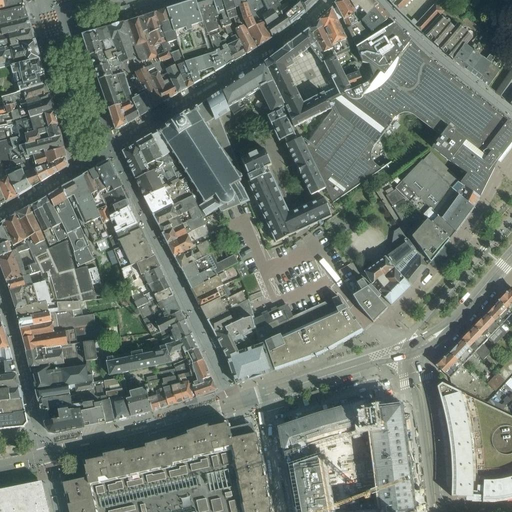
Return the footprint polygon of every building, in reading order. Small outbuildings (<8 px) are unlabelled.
[(24,5),(23,0),(3,0),(5,10),(24,5)] [(205,26),(196,0),(166,10),(175,41),(185,63),(215,51),(212,46),(213,46),(209,35),(207,35),(204,26),(205,26)] [(229,40),(225,28),(223,29),(215,31),(204,0),(196,0),(205,26),(204,26),(207,35),(209,35),(213,46),(212,46),(215,51),(220,49),(223,48),(224,49),(227,48),(224,42),(229,40)] [(218,16),(212,0),(204,0),(215,31),(223,29),(218,16)] [(226,13),(222,0),(212,0),(218,16),(223,29),(225,28),(231,25),(229,21),(228,21),(226,13)] [(236,14),(231,0),(222,0),(226,13),(228,21),(229,21),(235,18),(238,25),(234,27),(234,28),(235,30),(237,29),(244,26),(240,16),(237,17),(236,14)] [(244,5),(242,0),(231,0),(236,14),(237,17),(240,16),(242,15),(244,21),(248,30),(254,28),(254,27),(255,26),(253,22),(246,5),(244,5)] [(261,16),(254,0),(242,0),(244,5),(246,5),(253,22),(261,18),(263,23),(264,22),(261,16)] [(265,0),(264,0),(254,0),(261,16),(270,10),(265,0)] [(264,0),(265,0),(270,10),(261,16),(264,22),(267,28),(285,15),(291,11),(287,5),(292,2),(290,0),(264,0)] [(290,0),(292,2),(287,5),(291,11),(291,10),(291,11),(299,4),(297,0),(290,0)] [(301,0),(298,2),(299,4),(305,13),(318,0),(301,0)] [(356,22),(353,14),(356,11),(348,0),(338,0),(336,3),(337,5),(344,20),(346,27),(356,22)] [(378,5),(373,0),(348,0),(356,11),(357,10),(356,8),(358,6),(364,13),(359,17),(361,21),(378,5)] [(402,8),(410,0),(396,0),(392,5),(402,15),(406,12),(402,8)] [(305,13),(299,4),(291,11),(297,20),(305,13)] [(444,12),(435,4),(418,24),(414,20),(411,23),(423,35),(444,12)] [(372,32),(389,19),(390,19),(378,6),(362,21),(372,32)] [(0,26),(28,19),(25,7),(0,13),(0,26)] [(462,21),(447,8),(444,12),(423,35),(425,37),(437,47),(462,21)] [(175,41),(166,10),(166,9),(153,14),(168,51),(170,56),(171,55),(176,66),(185,63),(175,41)] [(346,39),(332,9),(319,21),(326,36),(326,38),(328,42),(327,42),(332,53),(334,58),(335,58),(350,50),(346,39)] [(297,20),(291,11),(291,10),(291,11),(285,15),(290,25),(297,20)] [(168,51),(153,14),(143,17),(144,19),(157,56),(168,51)] [(290,25),(285,15),(267,28),(272,38),(290,25)] [(144,19),(143,17),(133,20),(138,35),(141,45),(149,65),(152,64),(159,62),(160,62),(161,62),(164,68),(165,67),(174,63),(170,56),(168,51),(157,56),(144,19)] [(254,28),(248,30),(258,47),(271,39),(263,23),(261,18),(253,22),(255,26),(254,27),(254,28)] [(0,36),(2,36),(32,30),(28,19),(0,26),(0,36)] [(327,116),(305,146),(325,189),(333,203),(368,179),(364,152),(373,141),(398,108),(400,108),(413,106),(445,131),(432,148),(467,174),(460,183),(463,185),(480,197),(494,169),(490,166),(488,165),(490,162),(492,163),(495,159),(500,162),(511,147),(511,125),(507,122),(419,55),(418,56),(412,52),(405,46),(405,45),(406,45),(406,44),(406,43),(406,42),(407,42),(407,41),(407,40),(407,39),(408,38),(389,19),(372,32),(369,35),(368,35),(370,37),(355,44),(362,63),(369,65),(375,81),(363,85),(363,84),(362,84),(351,88),(351,90),(340,95),(336,87),(323,94),(330,109),(332,114),(327,116)] [(138,35),(133,20),(124,24),(135,59),(138,58),(140,63),(143,62),(146,69),(153,66),(152,64),(149,65),(141,45),(138,35)] [(326,36),(319,21),(308,30),(315,42),(316,42),(322,53),(323,53),(327,61),(334,58),(332,53),(327,42),(328,42),(326,38),(326,36)] [(476,33),(462,21),(437,47),(446,56),(453,61),(464,45),(466,46),(474,39),(482,32),(479,30),(476,33)] [(358,23),(347,29),(355,44),(370,37),(368,35),(369,35),(358,23)] [(135,59),(124,24),(121,24),(109,28),(120,64),(135,59)] [(257,48),(246,29),(244,26),(237,29),(238,30),(239,30),(241,32),(237,34),(247,54),(257,48)] [(109,28),(97,32),(101,42),(104,52),(108,64),(111,74),(122,71),(120,64),(109,28)] [(35,42),(32,30),(2,36),(0,36),(0,49),(11,47),(35,42)] [(282,50),(265,63),(295,127),(296,127),(304,123),(330,109),(323,94),(303,104),(285,69),(293,65),(291,62),(294,60),(296,58),(310,48),(310,49),(321,64),(324,64),(336,87),(340,95),(351,90),(351,88),(345,77),(335,58),(334,58),(327,61),(323,53),(322,53),(316,42),(315,42),(308,30),(291,44),(291,43),(289,45),(286,47),(284,48),(282,50)] [(86,46),(101,42),(97,32),(85,35),(83,37),(86,46)] [(245,55),(236,36),(229,40),(224,42),(227,48),(234,61),(245,55)] [(0,68),(40,60),(35,42),(11,47),(0,49),(0,68)] [(104,52),(101,42),(86,46),(89,56),(104,52)] [(474,52),(481,44),(479,43),(476,46),(474,44),(470,49),(466,46),(464,45),(453,61),(457,64),(461,67),(473,52),(474,52)] [(470,74),(482,58),(479,56),(482,51),(480,49),(482,46),(481,44),(474,52),(473,52),(461,67),(470,74)] [(234,61),(227,48),(224,49),(223,48),(220,49),(225,66),(232,62),(234,61)] [(225,66),(220,49),(215,51),(185,63),(186,68),(194,84),(225,66)] [(108,64),(104,52),(89,56),(94,68),(108,64)] [(490,64),(496,56),(494,55),(492,58),(490,56),(486,61),(482,58),(470,74),(479,81),(491,65),(490,64)] [(500,72),(494,67),(498,63),(495,61),(498,57),(496,56),(490,64),(491,65),(479,81),(488,88),(500,72)] [(158,71),(159,71),(166,69),(165,67),(164,68),(161,62),(160,62),(159,62),(152,64),(153,66),(146,69),(143,62),(140,63),(138,58),(135,59),(120,64),(122,71),(129,89),(135,86),(138,94),(143,92),(151,109),(163,102),(150,74),(158,71)] [(0,98),(1,98),(47,85),(40,60),(0,68),(0,98)] [(185,90),(174,63),(165,67),(166,69),(170,79),(177,94),(185,90)] [(185,63),(177,66),(178,70),(187,89),(194,84),(186,68),(185,63)] [(111,74),(108,64),(94,68),(98,78),(111,74)] [(285,108),(264,64),(252,72),(251,71),(245,75),(246,76),(245,77),(242,75),(238,78),(238,81),(221,92),(228,108),(229,107),(234,115),(246,108),(241,100),(260,90),(272,114),(285,108)] [(505,101),(511,91),(511,70),(495,93),(505,101)] [(122,71),(111,74),(98,78),(105,98),(100,100),(103,110),(108,108),(108,109),(121,105),(133,102),(134,102),(129,89),(122,71)] [(177,94),(170,79),(163,81),(159,71),(158,71),(150,74),(163,102),(177,94)] [(358,73),(345,77),(351,88),(362,84),(363,84),(358,73)] [(14,104),(49,93),(47,85),(1,98),(4,107),(14,104)] [(143,92),(138,94),(134,95),(135,100),(134,100),(135,102),(133,103),(135,107),(139,117),(151,109),(143,92)] [(216,95),(210,99),(219,119),(224,116),(230,112),(228,108),(221,92),(216,95)] [(6,115),(51,101),(49,93),(14,104),(4,107),(6,115)] [(197,108),(195,109),(239,178),(242,177),(219,119),(210,99),(207,101),(197,108)] [(0,126),(12,124),(54,112),(51,101),(6,115),(0,116),(0,126)] [(130,110),(135,107),(133,103),(133,102),(121,105),(108,109),(116,130),(118,129),(127,124),(123,113),(130,110)] [(139,117),(135,107),(130,110),(123,113),(127,124),(139,117)] [(289,117),(285,108),(272,114),(267,117),(279,142),(284,139),(286,143),(300,136),(296,127),(295,127),(294,128),(289,117)] [(239,178),(195,109),(195,110),(159,132),(158,133),(160,135),(161,135),(167,144),(166,144),(166,146),(168,145),(169,148),(173,153),(172,154),(173,156),(174,155),(179,163),(178,164),(179,165),(180,165),(185,173),(184,173),(185,175),(186,174),(187,175),(185,176),(189,182),(191,182),(191,183),(190,183),(191,185),(192,184),(197,192),(196,193),(197,194),(198,194),(203,202),(202,202),(203,204),(197,208),(198,208),(202,219),(218,209),(221,212),(247,202),(249,201),(243,189),(239,182),(241,181),(240,178),(239,179),(239,178)] [(25,135),(58,126),(54,112),(12,124),(0,126),(0,139),(15,136),(16,138),(25,135)] [(27,145),(61,137),(58,126),(25,135),(16,138),(10,139),(10,140),(13,148),(13,149),(20,147),(19,142),(26,141),(27,145)] [(169,154),(166,149),(169,148),(168,145),(166,146),(166,144),(167,144),(161,135),(160,135),(158,133),(151,137),(161,159),(170,155),(169,154)] [(25,158),(25,157),(64,148),(61,137),(27,145),(25,145),(25,146),(20,147),(13,149),(13,148),(9,149),(10,151),(11,155),(9,156),(10,161),(25,158)] [(151,137),(144,141),(137,145),(150,173),(157,169),(164,166),(170,163),(174,162),(170,155),(161,159),(151,137)] [(325,189),(305,146),(301,138),(286,145),(287,146),(297,167),(296,167),(297,168),(297,167),(300,174),(300,175),(311,195),(311,196),(325,189)] [(5,171),(13,168),(10,161),(9,156),(11,155),(10,151),(9,149),(13,148),(10,140),(10,139),(0,141),(0,162),(0,164),(0,163),(0,189),(5,203),(17,196),(15,191),(13,191),(5,171)] [(150,173),(137,145),(122,152),(135,179),(150,173)] [(49,165),(53,163),(65,157),(64,148),(25,157),(25,158),(10,161),(13,168),(14,168),(20,166),(23,172),(23,171),(24,174),(34,170),(44,167),(49,165)] [(289,213),(268,167),(271,166),(264,149),(241,160),(248,176),(247,176),(250,182),(248,183),(275,243),(298,233),(298,232),(331,217),(323,198),(289,213)] [(422,160),(402,181),(417,196),(430,209),(455,233),(456,232),(456,233),(474,208),(473,208),(474,208),(451,189),(458,182),(459,180),(431,153),(423,161),(422,160)] [(67,165),(65,157),(53,163),(58,172),(61,170),(66,168),(67,165)] [(58,172),(53,163),(49,165),(44,167),(50,177),(58,172)] [(185,179),(182,174),(177,177),(170,163),(164,166),(157,169),(150,173),(135,179),(144,198),(185,179)] [(120,188),(110,165),(106,164),(95,170),(106,190),(108,193),(108,194),(120,188)] [(50,177),(44,167),(34,170),(41,182),(50,177)] [(31,188),(24,174),(23,171),(23,172),(17,175),(14,168),(13,168),(5,171),(13,191),(15,191),(17,196),(31,188)] [(41,182),(34,170),(24,174),(31,188),(41,182)] [(106,190),(95,170),(91,172),(89,173),(100,194),(101,197),(108,193),(106,190)] [(100,194),(89,173),(83,177),(90,192),(103,225),(106,229),(108,237),(116,234),(113,228),(111,224),(109,217),(106,210),(106,208),(104,204),(101,197),(100,194)] [(90,192),(83,177),(74,182),(83,205),(99,242),(105,240),(108,238),(108,237),(106,229),(103,225),(90,192)] [(190,190),(185,179),(144,198),(150,210),(190,190)] [(455,233),(430,209),(402,181),(395,188),(427,218),(426,219),(431,223),(436,229),(437,228),(450,239),(455,233)] [(83,205),(74,182),(63,189),(83,231),(87,229),(93,244),(99,242),(83,205)] [(479,198),(462,186),(463,185),(460,183),(458,182),(451,189),(474,208),(479,198)] [(106,210),(127,201),(120,188),(108,194),(108,193),(101,197),(104,204),(106,208),(106,210)] [(94,260),(83,231),(63,189),(49,197),(62,224),(68,237),(70,242),(73,253),(76,261),(75,261),(77,268),(94,260)] [(153,216),(193,197),(190,190),(150,210),(153,216)] [(395,190),(385,196),(392,207),(395,211),(397,214),(399,218),(408,232),(411,230),(410,228),(411,228),(403,215),(401,212),(399,208),(396,205),(405,199),(395,190)] [(62,224),(49,197),(40,202),(58,242),(68,237),(62,224)] [(198,208),(197,208),(193,197),(153,216),(159,226),(179,217),(190,212),(198,208)] [(115,214),(129,207),(127,201),(106,210),(109,217),(115,214)] [(58,242),(40,202),(32,207),(43,232),(49,246),(58,242)] [(111,224),(132,213),(129,207),(115,214),(109,217),(111,224)] [(46,245),(29,208),(17,215),(29,241),(27,243),(28,245),(33,242),(35,246),(36,245),(37,248),(40,250),(45,247),(46,245)] [(167,244),(206,225),(206,224),(203,219),(202,219),(198,208),(190,212),(193,219),(182,224),(182,225),(163,234),(167,244)] [(113,228),(135,218),(132,213),(111,224),(113,228)] [(29,241),(17,215),(3,224),(11,243),(15,251),(17,250),(18,253),(29,249),(28,245),(27,243),(29,241)] [(411,228),(410,228),(411,230),(414,234),(412,237),(420,248),(425,255),(431,263),(450,239),(437,228),(436,229),(431,223),(426,219),(422,215),(411,228)] [(182,225),(182,224),(179,217),(159,226),(163,234),(182,225)] [(116,234),(138,224),(135,218),(113,228),(116,234)] [(11,243),(3,224),(2,224),(0,225),(0,246),(9,243),(11,243)] [(130,234),(141,230),(138,224),(116,234),(108,237),(108,238),(113,251),(122,248),(119,242),(131,237),(130,234)] [(212,239),(206,225),(167,244),(174,258),(175,257),(190,250),(196,247),(212,239)] [(154,257),(141,230),(130,234),(131,237),(119,242),(122,248),(113,251),(121,270),(154,257)] [(212,239),(196,247),(199,253),(193,256),(191,252),(190,250),(175,257),(181,270),(212,253),(218,251),(212,239)] [(68,241),(48,249),(46,245),(45,247),(40,250),(37,248),(36,245),(35,246),(33,242),(28,245),(29,249),(32,256),(36,264),(35,265),(40,273),(43,283),(33,286),(10,291),(16,309),(47,304),(57,304),(57,303),(80,303),(96,300),(92,285),(101,283),(97,267),(88,270),(88,267),(75,270),(68,241)] [(410,287),(427,267),(415,250),(409,241),(373,267),(364,273),(369,281),(372,284),(378,292),(391,306),(410,287)] [(0,257),(15,251),(11,243),(9,243),(0,246),(0,257)] [(236,252),(232,244),(232,243),(226,246),(227,246),(231,255),(236,252)] [(15,251),(0,257),(0,265),(6,282),(11,281),(29,276),(40,273),(35,265),(36,264),(32,256),(29,249),(18,253),(17,250),(15,251)] [(218,274),(234,266),(237,264),(234,256),(219,263),(217,264),(212,253),(181,270),(190,288),(216,275),(216,276),(219,275),(218,274)] [(136,277),(159,268),(154,257),(121,270),(125,281),(126,281),(136,277)] [(248,276),(242,262),(237,264),(234,266),(240,279),(241,278),(241,279),(248,276)] [(216,275),(190,288),(191,290),(196,299),(223,286),(228,284),(240,279),(234,266),(218,274),(219,275),(216,276),(216,275)] [(148,286),(164,279),(160,271),(159,268),(136,277),(126,281),(125,281),(127,287),(129,292),(134,303),(145,298),(145,297),(152,293),(148,286)] [(33,286),(29,276),(11,281),(6,282),(10,291),(33,286)] [(380,296),(370,285),(367,287),(362,279),(357,283),(353,276),(344,282),(347,288),(359,306),(373,323),(387,309),(378,299),(380,296)] [(153,296),(169,289),(164,279),(148,286),(152,293),(145,297),(145,298),(134,303),(136,309),(154,301),(155,300),(153,296)] [(229,298),(224,288),(229,286),(228,284),(223,286),(196,299),(197,301),(200,308),(220,299),(221,301),(229,298)] [(157,304),(173,297),(169,289),(153,296),(155,300),(154,301),(136,309),(143,321),(152,316),(153,316),(151,312),(149,309),(157,304)] [(511,289),(507,294),(506,293),(498,301),(499,302),(498,302),(511,315),(511,313),(511,289)] [(207,321),(246,301),(241,292),(229,298),(221,301),(220,299),(200,308),(207,321)] [(260,292),(248,297),(249,300),(250,302),(262,297),(260,292)] [(130,306),(128,295),(118,297),(122,309),(130,306)] [(325,353),(363,332),(355,321),(347,310),(347,309),(344,305),(343,306),(338,296),(331,300),(293,317),(287,304),(254,319),(256,327),(261,345),(264,344),(274,372),(276,371),(280,370),(283,368),(289,366),(316,357),(325,353)] [(180,311),(173,297),(157,304),(149,309),(151,312),(153,316),(152,316),(156,324),(157,322),(156,319),(160,318),(161,320),(180,311)] [(254,316),(250,302),(249,300),(246,301),(207,321),(214,333),(234,324),(243,319),(254,316)] [(499,327),(511,315),(498,302),(486,315),(499,327)] [(48,311),(47,304),(16,309),(18,319),(34,316),(35,320),(38,319),(37,315),(49,314),(54,312),(55,315),(57,314),(57,312),(68,311),(72,311),(73,316),(73,318),(83,316),(80,303),(57,303),(57,304),(58,310),(48,311)] [(52,322),(60,320),(73,318),(73,316),(72,311),(68,311),(57,312),(57,314),(55,315),(54,312),(49,314),(37,315),(38,319),(35,320),(34,316),(18,319),(21,329),(52,322)] [(177,324),(184,321),(181,314),(180,311),(161,320),(160,318),(156,319),(157,322),(156,324),(152,316),(143,321),(150,334),(151,336),(160,332),(162,336),(170,332),(179,328),(177,324)] [(94,314),(83,316),(73,318),(60,320),(62,331),(86,329),(95,327),(94,314)] [(499,327),(486,315),(482,319),(481,319),(473,327),(473,328),(487,340),(499,327)] [(238,339),(252,332),(251,330),(256,327),(254,319),(254,316),(243,319),(234,324),(214,333),(226,357),(238,353),(234,346),(240,343),(238,339)] [(60,320),(52,322),(21,329),(23,338),(54,333),(62,331),(60,320)] [(175,343),(191,336),(184,321),(177,324),(179,328),(170,332),(162,336),(160,332),(151,336),(152,340),(153,342),(154,346),(155,348),(159,347),(165,346),(165,345),(175,343)] [(95,327),(86,329),(62,331),(54,333),(23,338),(26,352),(37,349),(49,348),(88,342),(94,342),(103,341),(101,326),(95,327)] [(482,345),(487,340),(473,328),(469,332),(461,340),(461,341),(474,353),(475,353),(483,361),(490,353),(482,345)] [(0,349),(9,349),(5,336),(0,336),(0,349)] [(184,353),(198,349),(191,336),(175,343),(165,345),(165,346),(169,355),(172,363),(173,365),(185,360),(183,354),(184,353)] [(474,353),(461,341),(449,353),(462,366),(474,353)] [(96,360),(96,355),(98,354),(98,352),(95,352),(94,342),(88,342),(49,348),(50,352),(38,353),(37,349),(26,352),(31,370),(64,364),(90,361),(96,360)] [(264,344),(261,345),(238,353),(226,357),(236,385),(249,380),(249,381),(274,372),(264,344)] [(172,363),(169,355),(165,346),(159,347),(160,351),(142,354),(142,351),(131,353),(132,357),(113,361),(112,357),(106,358),(108,364),(107,364),(109,375),(109,376),(111,376),(111,375),(121,373),(122,373),(128,372),(139,369),(139,370),(141,369),(156,366),(158,365),(171,363),(172,363)] [(0,362),(13,361),(9,349),(0,349),(0,362)] [(187,362),(174,368),(176,372),(189,369),(189,365),(203,360),(198,349),(184,353),(187,362)] [(462,366),(449,353),(444,358),(436,366),(449,379),(462,366)] [(213,381),(208,369),(203,360),(189,365),(189,369),(190,373),(191,377),(189,377),(190,382),(192,388),(213,381)] [(504,381),(511,372),(511,362),(510,360),(496,374),(504,381)] [(0,374),(16,373),(13,361),(0,362),(0,374)] [(92,376),(91,368),(90,361),(64,364),(31,370),(36,392),(92,383),(93,383),(92,376)] [(192,388),(189,377),(191,377),(190,373),(177,376),(174,377),(176,380),(177,385),(179,384),(184,402),(196,398),(192,388)] [(494,392),(504,381),(496,374),(487,384),(494,392)] [(19,387),(16,375),(0,376),(0,390),(6,390),(19,387)] [(179,384),(177,385),(173,386),(171,380),(173,380),(176,380),(174,377),(162,379),(163,385),(168,384),(169,387),(171,387),(176,404),(184,402),(179,384)] [(131,418),(126,397),(127,397),(127,393),(124,379),(104,381),(107,401),(109,400),(110,402),(114,421),(131,418)] [(176,404),(171,387),(169,387),(168,384),(163,385),(162,379),(157,381),(154,381),(150,382),(147,383),(147,384),(149,392),(150,393),(155,391),(163,389),(164,394),(168,407),(176,404)] [(107,401),(104,381),(96,383),(93,383),(92,383),(93,390),(75,393),(76,395),(56,399),(56,398),(39,401),(41,411),(70,406),(81,404),(94,402),(95,404),(101,403),(101,402),(107,401)] [(215,391),(216,389),(216,388),(213,381),(192,388),(196,398),(214,392),(215,391)] [(152,412),(147,393),(146,388),(142,389),(140,382),(128,385),(130,392),(127,393),(127,397),(126,397),(131,418),(152,412)] [(93,390),(92,383),(36,392),(39,401),(56,398),(56,399),(76,395),(75,393),(93,390)] [(511,417),(441,384),(437,388),(442,408),(440,409),(442,417),(444,427),(445,435),(446,444),(447,453),(448,460),(448,466),(449,477),(449,487),(451,487),(451,497),(472,498),(471,502),(482,502),(482,503),(483,503),(483,502),(494,503),(498,502),(504,502),(510,500),(511,499),(511,417)] [(0,401),(22,400),(19,387),(6,390),(0,390),(0,401)] [(164,394),(163,389),(155,391),(156,396),(160,409),(168,407),(164,394)] [(156,396),(155,391),(150,393),(149,392),(147,393),(152,412),(160,409),(156,396)] [(507,397),(502,402),(507,405),(511,401),(507,397)] [(490,399),(487,402),(502,410),(504,407),(494,402),(490,399)] [(25,412),(22,400),(0,401),(0,415),(11,414),(11,413),(25,412)] [(109,400),(107,401),(101,402),(101,403),(105,423),(114,421),(110,402),(109,400)] [(105,423),(101,403),(95,404),(94,402),(81,404),(81,406),(79,407),(80,410),(68,412),(68,410),(58,411),(59,420),(44,423),(46,428),(55,434),(83,428),(99,424),(105,423)] [(317,416),(279,429),(279,431),(280,435),(281,440),(282,448),(283,455),(284,455),(284,456),(285,460),(285,462),(286,468),(286,469),(287,475),(287,477),(288,482),(289,484),(290,490),(290,491),(291,497),(291,499),(292,504),(293,506),(294,511),(293,511),(412,511),(410,493),(399,408),(386,410),(378,411),(374,411),(374,409),(369,410),(367,403),(367,402),(317,416)] [(81,406),(81,404),(70,406),(41,411),(44,423),(59,420),(58,411),(68,410),(68,412),(80,410),(79,407),(81,406)] [(0,415),(0,430),(24,428),(26,422),(25,413),(25,412),(11,413),(11,414),(0,415)] [(86,473),(63,478),(64,483),(63,484),(63,485),(66,495),(67,499),(68,505),(69,511),(249,511),(233,438),(231,439),(228,422),(227,421),(217,424),(207,426),(166,440),(146,446),(83,460),(86,473)] [(236,437),(233,438),(249,511),(270,511),(261,461),(260,456),(256,437),(255,434),(253,434),(251,425),(243,427),(242,434),(236,437)] [(45,496),(43,490),(43,488),(43,487),(42,487),(41,484),(39,483),(36,483),(21,486),(5,490),(5,489),(0,490),(0,511),(48,511),(48,510),(45,496)]
